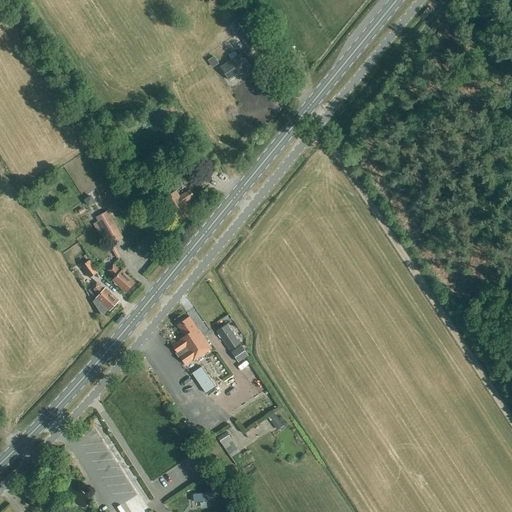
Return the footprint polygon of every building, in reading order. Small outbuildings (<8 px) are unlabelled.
[(249,49),(258,42),(247,26),(237,33),(249,49)] [(228,56),(231,60),(220,67),(229,80),(251,66),(242,53),(237,56),(235,52),(233,52),(229,54),(228,56)] [(170,101),(169,102),(160,108),(168,120),(178,114),(180,116),(183,114),(178,106),(175,108),(170,101)] [(202,148),(197,152),(208,168),(213,165),(202,148)] [(198,181),(204,176),(195,165),(189,169),(198,181)] [(194,196),(190,190),(179,196),(176,191),(164,198),(174,215),(176,214),(181,222),(191,215),(184,203),(194,196)] [(107,235),(110,241),(121,235),(108,211),(96,217),(98,221),(93,224),(101,238),(107,235)] [(57,240),(66,232),(61,226),(52,234),(57,240)] [(136,248),(129,255),(132,258),(139,251),(136,248)] [(67,250),(60,252),(63,259),(70,256),(67,250)] [(89,260),(81,267),(89,279),(91,277),(98,272),(89,260)] [(121,270),(120,271),(113,264),(108,270),(115,277),(112,280),(114,282),(114,283),(116,285),(118,285),(126,293),(135,283),(121,270)] [(91,288),(89,291),(96,298),(95,298),(93,301),(102,316),(108,309),(109,311),(119,301),(105,288),(104,289),(97,282),(91,288)] [(178,339),(179,340),(172,345),(185,364),(192,359),(193,361),(212,348),(197,327),(196,327),(189,316),(176,325),(184,336),(178,339)] [(216,331),(227,347),(230,351),(240,344),(227,324),(216,331)] [(241,345),(232,352),(239,363),(249,356),(241,345)] [(198,390),(208,383),(199,368),(188,375),(198,390)] [(91,420),(103,439),(110,435),(98,416),(91,420)] [(217,437),(230,457),(239,452),(226,432),(217,437)] [(234,478),(239,476),(235,466),(230,468),(234,478)] [(210,500),(209,492),(189,494),(190,502),(210,500)]
